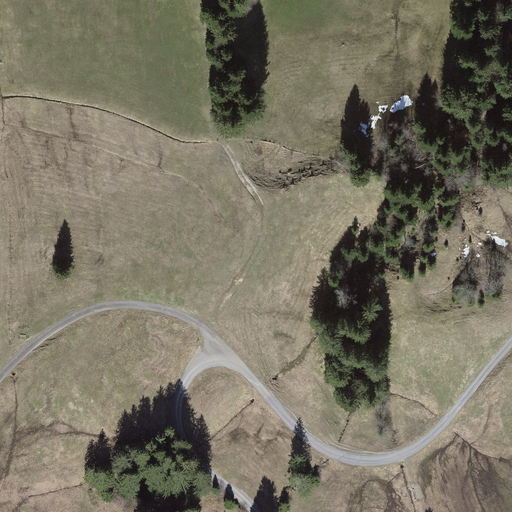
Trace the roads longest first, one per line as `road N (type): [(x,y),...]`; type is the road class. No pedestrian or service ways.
road 1 (track): [(220,350),(312,443),(360,460),(404,453),(443,423),(511,346)]
road 2 (track): [(0,378),(49,332),(112,304),(169,312),(199,325),(220,350)]
road 3 (track): [(253,511),(203,464),(180,427),(187,384),(220,350)]
